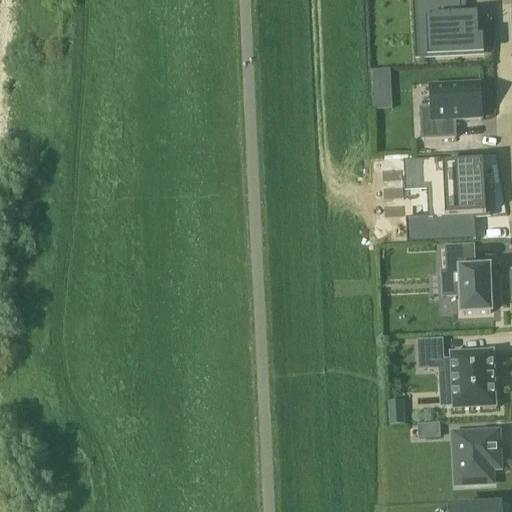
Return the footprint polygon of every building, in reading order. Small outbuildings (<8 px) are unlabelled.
[(460,0),(417,0),(418,21),(430,21),(432,56),(479,54),(477,17),(461,18),(460,0)] [(370,75),(371,92),(391,91),(390,74),(370,75)] [(431,110),(420,111),(422,142),(456,140),(455,123),(482,121),(480,86),(430,89),(431,110)] [(484,170),(427,173),(428,188),(432,187),(434,223),(451,223),(486,221),(484,170)] [(430,222),(407,223),(408,247),(452,244),(451,227),(431,228),(430,222)] [(471,249),(445,251),(446,273),(458,273),(460,317),(489,315),(487,271),(472,272),(471,249)] [(442,342),(419,344),(420,372),(452,370),(454,412),(496,410),(494,354),(451,356),(451,362),(443,362),(442,342)] [(405,426),(404,417),(389,418),(389,427),(405,426)] [(418,441),(439,441),(439,428),(417,429),(418,441)] [(469,465),(470,486),(495,484),(495,470),(503,470),(502,448),(498,448),(497,436),(460,438),(461,466),(469,465)]
